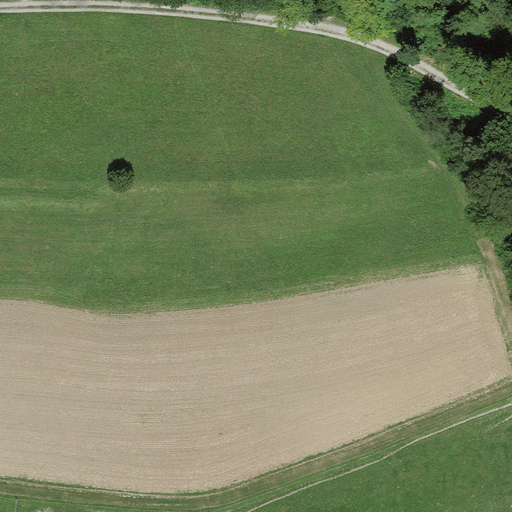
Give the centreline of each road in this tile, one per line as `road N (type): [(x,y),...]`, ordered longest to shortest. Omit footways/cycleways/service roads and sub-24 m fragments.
road 1 (track): [(511,386),(204,508),(0,489)]
road 2 (track): [(0,5),(124,4),(261,16),(352,37),(511,111)]
